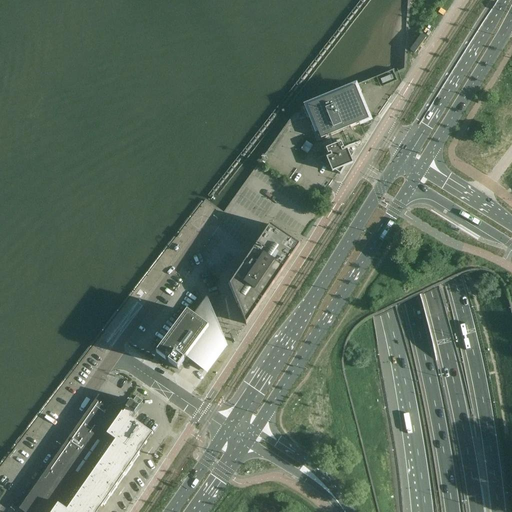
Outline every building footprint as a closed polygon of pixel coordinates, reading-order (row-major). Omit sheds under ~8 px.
[(391,75),(380,80),(382,84),(393,80),(391,75)] [(302,107),(307,119),(316,142),(328,138),(331,137),(372,119),(358,84),(302,107)] [(332,139),(331,137),(328,138),(329,140),(332,147),(325,150),(327,155),(328,155),(330,154),(331,157),(329,157),(326,159),(332,173),(335,172),(340,175),(344,168),(346,167),(353,164),(351,159),(350,158),(353,154),(347,150),(342,152),(341,150),(343,149),(343,148),(341,143),(335,146),(332,139)] [(300,245),(270,225),(244,263),(229,285),(246,325),(300,245)] [(187,313),(157,353),(156,354),(169,363),(168,363),(178,370),(186,358),(204,371),(207,373),(227,346),(225,342),(225,341),(223,334),(222,334),(212,308),(211,309),(206,305),(196,319),(187,313)] [(98,396),(19,509),(22,511),(98,511),(153,434),(131,419),(134,414),(135,415),(140,407),(131,401),(128,399),(120,411),(98,396)] [(139,405),(142,401),(136,397),(133,401),(139,405)]
